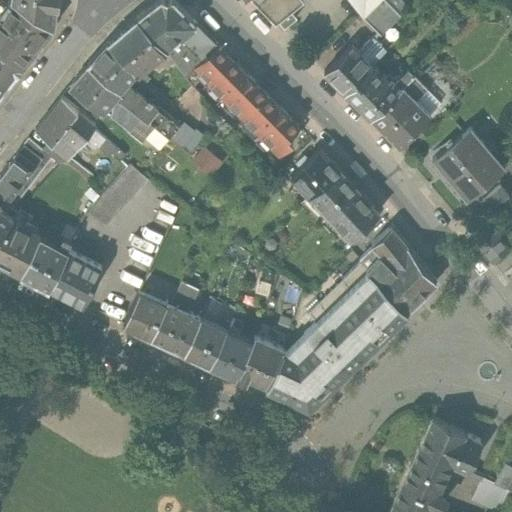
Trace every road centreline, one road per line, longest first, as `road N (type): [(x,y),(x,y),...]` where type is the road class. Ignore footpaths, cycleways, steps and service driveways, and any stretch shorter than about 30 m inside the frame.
road 1 (residential): [(220,0),(511,322)]
road 2 (residential): [(305,511),(310,479),(294,442),(0,296)]
road 3 (residential): [(109,4),(0,143)]
